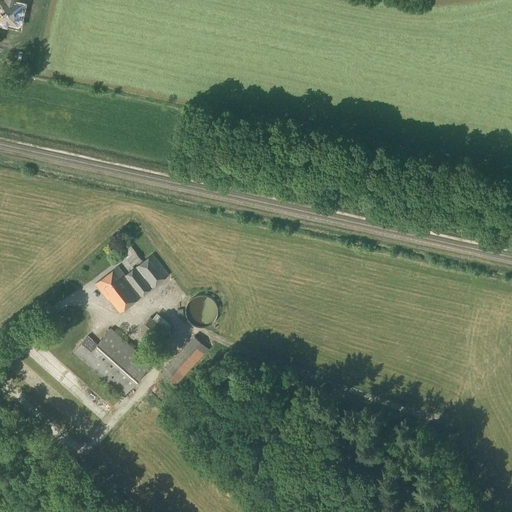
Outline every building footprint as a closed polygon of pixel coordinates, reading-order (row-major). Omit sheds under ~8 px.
[(0,0),(0,20),(17,24),(21,3),(21,0),(0,0)] [(132,266),(141,259),(136,253),(127,260),(132,266)] [(119,313),(169,275),(152,254),(125,275),(118,266),(95,283),(108,300),(109,299),(119,313)] [(201,327),(204,327),(206,327),(209,326),(211,324),(213,323),(214,321),(216,319),(217,316),(217,314),(218,311),(217,309),(217,306),(216,304),(214,302),(213,300),(211,298),(209,297),(206,296),(204,295),(201,295),(199,295),(196,296),(194,297),(192,298),(190,300),(188,302),(187,304),(186,306),(185,309),(185,311),(185,314),(186,316),(187,319),(188,321),(190,323),(192,324),(194,326),(196,327),(199,327),(201,327)] [(76,313),(53,332),(65,346),(87,327),(76,313)] [(163,345),(171,334),(167,331),(168,329),(150,316),(140,329),(157,342),(157,341),(163,345)] [(151,364),(111,329),(97,344),(88,336),(74,352),(123,396),(151,364)] [(185,376),(209,349),(198,340),(175,366),(185,376)] [(132,402),(123,407),(128,415),(137,409),(132,402)] [(231,498),(236,489),(225,482),(220,491),(231,498)]
